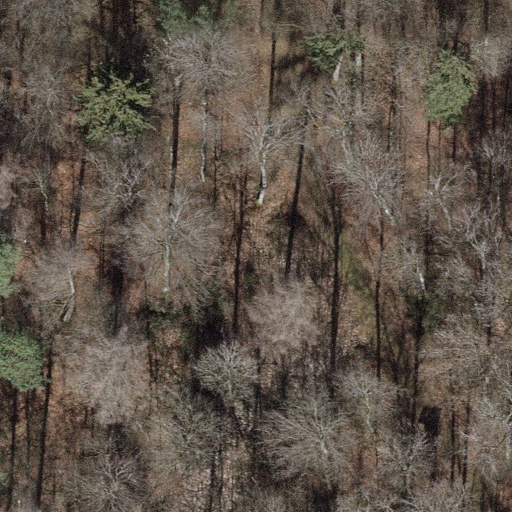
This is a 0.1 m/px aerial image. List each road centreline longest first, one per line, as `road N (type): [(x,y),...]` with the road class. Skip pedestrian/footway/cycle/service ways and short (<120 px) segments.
road 1 (track): [(294,0),(295,129),(370,315),(493,511)]
road 2 (track): [(295,129),(0,91)]
